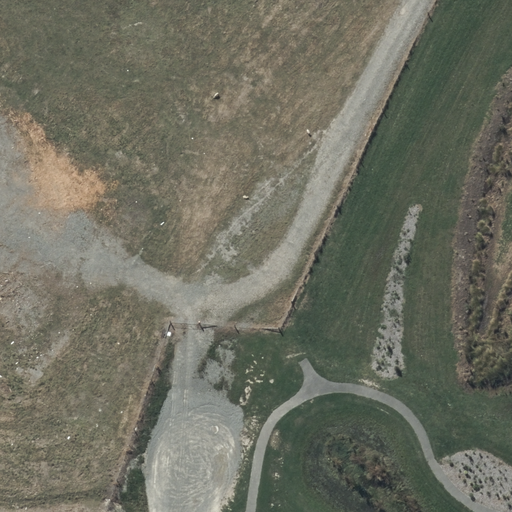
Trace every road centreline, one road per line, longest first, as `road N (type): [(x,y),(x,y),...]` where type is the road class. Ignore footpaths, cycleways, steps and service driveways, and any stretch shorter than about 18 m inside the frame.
road 1 (residential): [(201,424),(303,141),(373,0)]
road 2 (residential): [(201,424),(0,295)]
